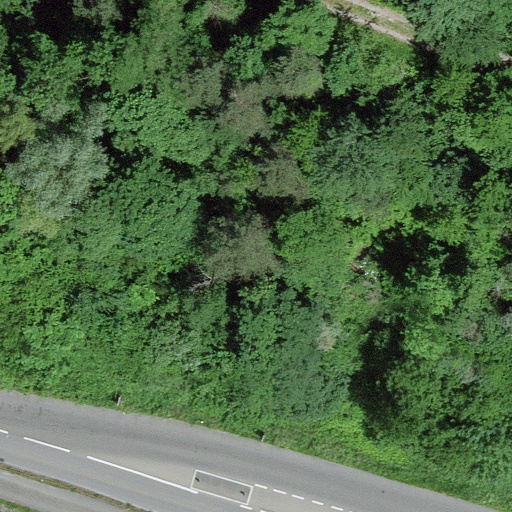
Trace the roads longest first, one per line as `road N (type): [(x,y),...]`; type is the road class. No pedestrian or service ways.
road 1 (secondary): [(266,511),(0,433)]
road 2 (track): [(511,65),(336,0)]
